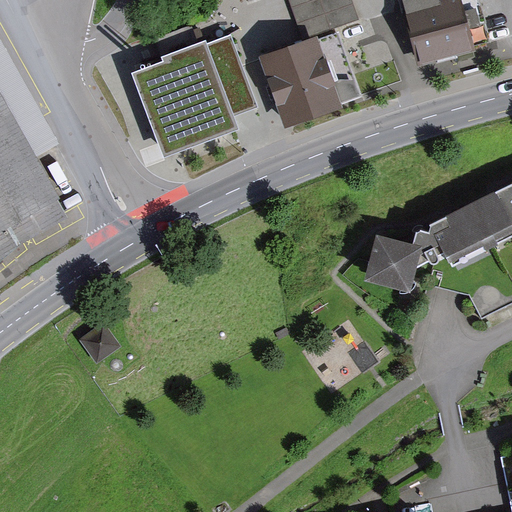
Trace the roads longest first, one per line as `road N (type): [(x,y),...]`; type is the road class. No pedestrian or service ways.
road 1 (secondary): [(137,239),(280,169),(511,93)]
road 2 (residential): [(125,0),(105,33),(63,71),(62,91),(137,239)]
road 3 (residential): [(441,361),(244,511)]
road 4 (secondary): [(0,335),(137,239)]
